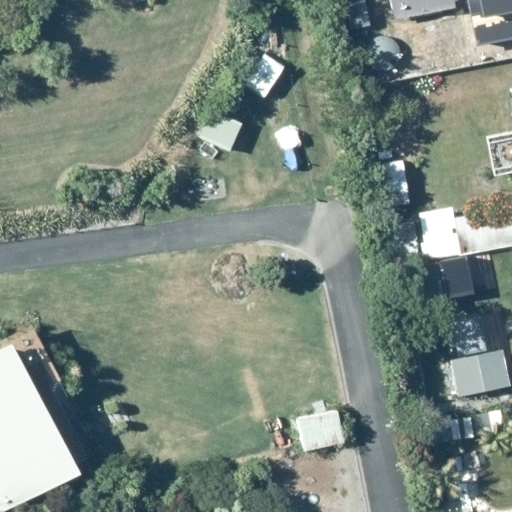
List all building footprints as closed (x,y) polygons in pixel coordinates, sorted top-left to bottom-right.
[(464,11),(462,0),(399,0),(401,17),(464,11)] [(511,12),(503,14),(505,24),(476,29),(481,59),(511,54),(511,12)] [(511,175),(511,128),(498,131),(504,177),(511,175)] [(14,511),(101,470),(33,329),(0,344),(0,492),(9,511),(14,511)] [(511,339),(456,347),(463,395),(511,388),(511,339)]
